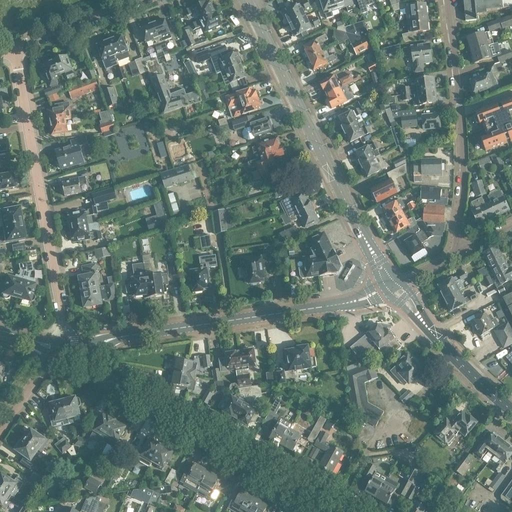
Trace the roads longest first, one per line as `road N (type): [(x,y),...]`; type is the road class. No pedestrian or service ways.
road 1 (residential): [(337,511),(101,379),(90,345)]
road 2 (residential): [(56,346),(64,327),(14,46)]
road 3 (tertiary): [(361,233),(244,1)]
road 4 (secondary): [(339,304),(90,345)]
road 5 (residential): [(461,250),(464,169),(447,0)]
road 6 (residential): [(14,46),(139,0)]
